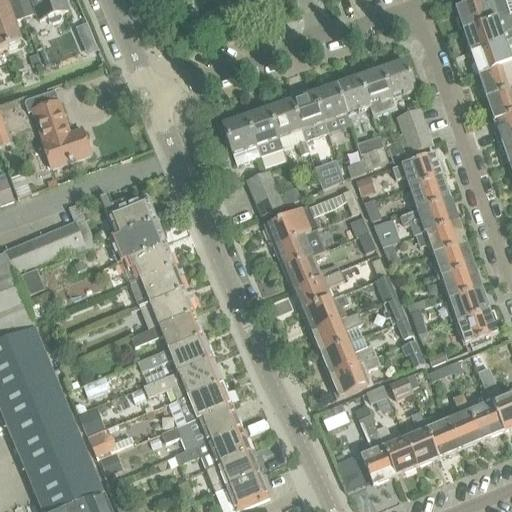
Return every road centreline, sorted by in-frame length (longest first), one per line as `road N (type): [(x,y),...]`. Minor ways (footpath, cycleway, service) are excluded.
road 1 (residential): [(330,511),(151,102)]
road 2 (residential): [(511,288),(413,7),(316,41)]
road 3 (residential): [(151,102),(316,41)]
